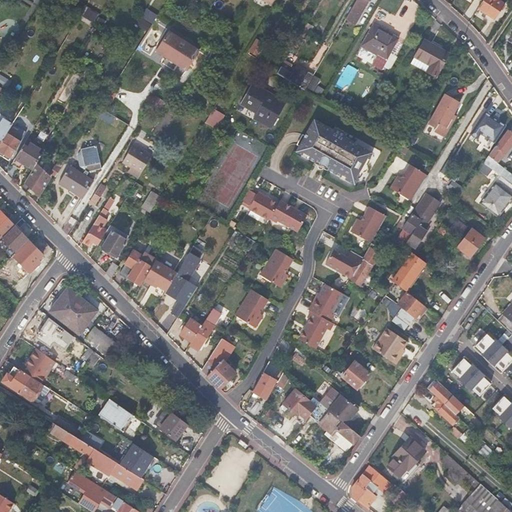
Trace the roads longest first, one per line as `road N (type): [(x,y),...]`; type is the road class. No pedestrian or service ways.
road 1 (residential): [(266,174),(330,207),(306,276),(251,379),(221,405)]
road 2 (residential): [(71,253),(221,405)]
road 3 (residential): [(333,495),(448,331)]
road 4 (residential): [(231,414),(333,495)]
road 5 (residential): [(430,0),(511,92)]
